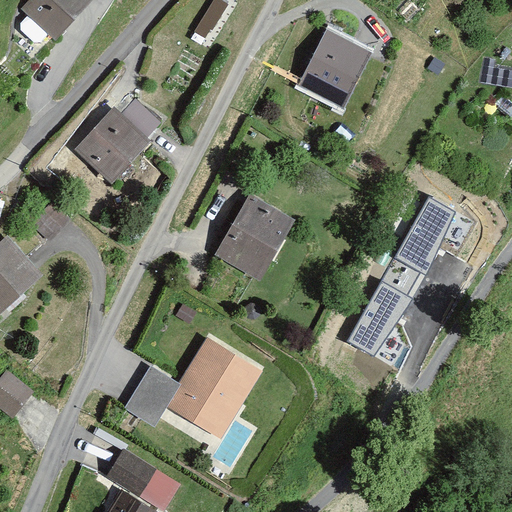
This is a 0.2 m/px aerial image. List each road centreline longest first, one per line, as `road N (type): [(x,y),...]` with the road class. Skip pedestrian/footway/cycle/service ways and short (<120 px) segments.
road 1 (residential): [(33,511),(101,344),(275,0)]
road 2 (residential): [(511,251),(368,457),(313,511)]
road 3 (residential): [(162,0),(0,176)]
